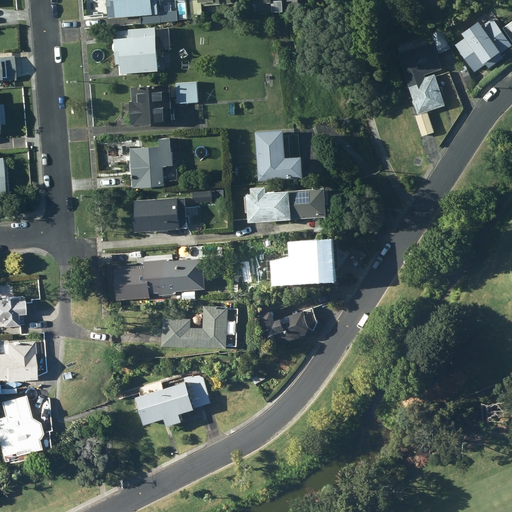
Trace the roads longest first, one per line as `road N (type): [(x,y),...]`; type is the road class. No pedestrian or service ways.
road 1 (tertiary): [(108,511),(265,428),(291,405),(480,120),(511,89)]
road 2 (residential): [(46,0),(60,216),(53,230)]
